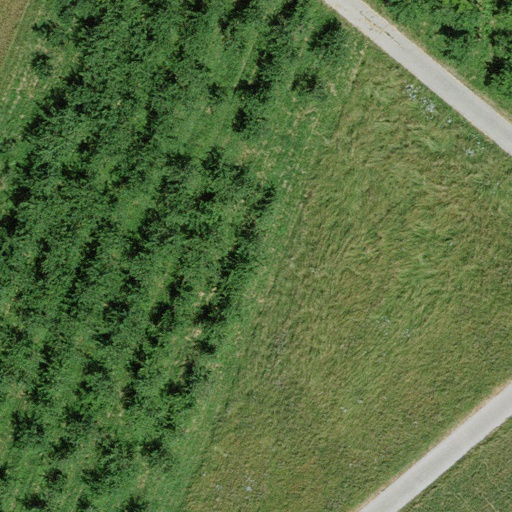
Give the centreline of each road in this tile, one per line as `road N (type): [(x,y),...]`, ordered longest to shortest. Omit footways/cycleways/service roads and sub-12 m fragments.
road 1 (unclassified): [(511,144),(335,0)]
road 2 (unclassified): [(511,401),(379,511)]
